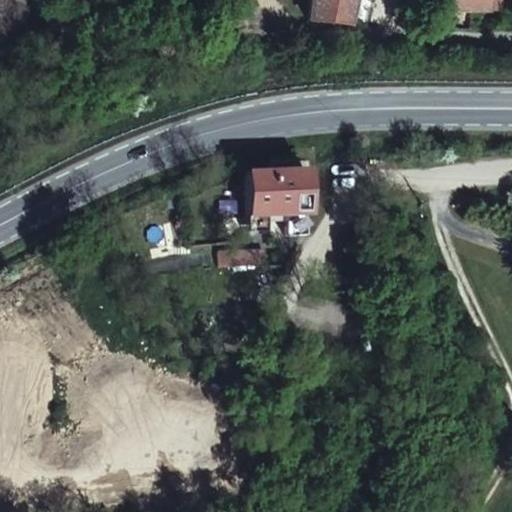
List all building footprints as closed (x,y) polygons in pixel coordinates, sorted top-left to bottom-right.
[(322,0),(319,17),(359,22),(363,0),(322,0)] [(288,216),(287,233),(306,235),(309,217),(317,160),(275,155),(274,165),(252,163),(251,210),(288,216)] [(371,255),(370,271),(377,271),(371,240),(343,240),(342,252),(371,255)] [(213,242),(212,257),(260,263),(262,247),(213,242)] [(342,252),(342,271),(370,271),(371,255),(342,252)]
